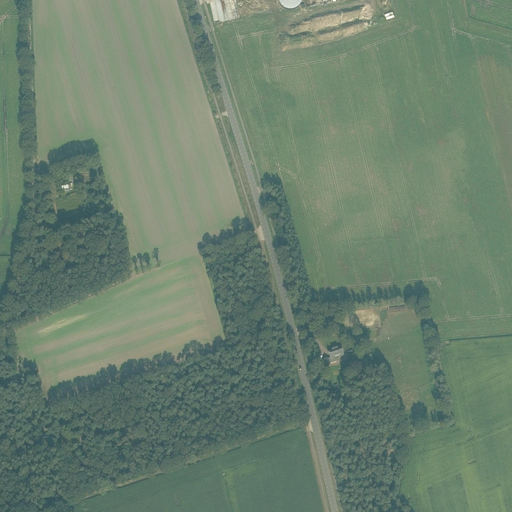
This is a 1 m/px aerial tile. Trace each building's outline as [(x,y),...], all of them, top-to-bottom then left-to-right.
[(278,0),(278,2),(280,4),(281,7),(284,9),(287,10),(290,10),(293,10),(296,9),(298,7),(300,5),(301,2),(301,0),(278,0)] [(346,316),(341,316),(342,325),(348,324),(349,326),(352,325),(352,324),(354,324),(353,316),(346,317),(346,316)] [(331,325),(330,317),(318,319),(319,327),(331,325)] [(343,356),(340,347),(327,351),(330,359),(328,359),(329,364),(330,364),(336,362),(335,357),(338,356),(338,357),(343,356)] [(377,380),(383,377),(380,371),(374,374),(377,380)]
